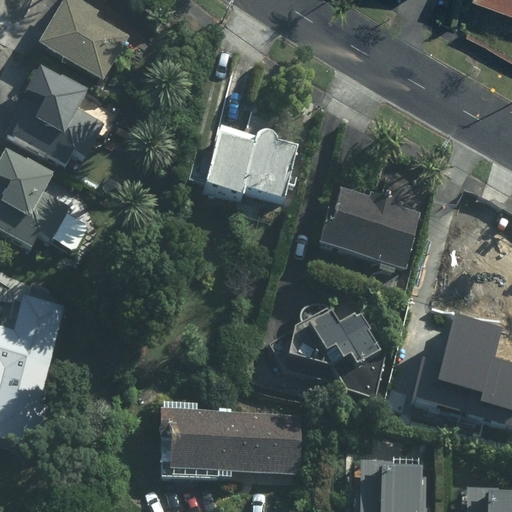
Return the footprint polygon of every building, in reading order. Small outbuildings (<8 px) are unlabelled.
[(511,0),(480,0),(480,1),(511,12),(511,0)] [(132,42),(69,3),(40,50),(103,89),(132,42)] [(9,143),(58,169),(66,173),(75,156),(91,164),(108,130),(84,117),(94,99),(44,73),(9,143)] [(249,196),(285,206),(299,153),(224,133),(208,197),(247,207),(249,196)] [(0,177),(0,237),(20,249),(32,255),(42,239),(77,258),(91,232),(68,219),(76,205),(52,191),(58,181),(13,155),(0,177)] [(323,253),(383,267),(381,276),(397,280),(400,271),(410,273),(422,220),(391,213),(393,206),(374,201),(373,208),(336,199),(323,253)] [(511,274),(493,271),(490,282),(424,269),(412,329),(458,338),(455,357),(511,368),(511,274)] [(0,443),(36,451),(68,310),(25,300),(17,335),(0,331),(0,443)] [(362,325),(345,336),(332,318),(312,332),(310,328),(275,351),(295,381),(343,391),(346,399),(377,405),(385,359),(362,325)] [(298,420),(216,417),(216,410),(163,408),(160,483),(234,486),(235,478),(303,480),(305,436),(297,436),(298,420)] [(406,476),(393,475),(393,468),(364,467),(361,511),(423,511),(425,480),(406,479),(406,476)] [(511,511),(511,497),(461,495),(460,511),(511,511)]
